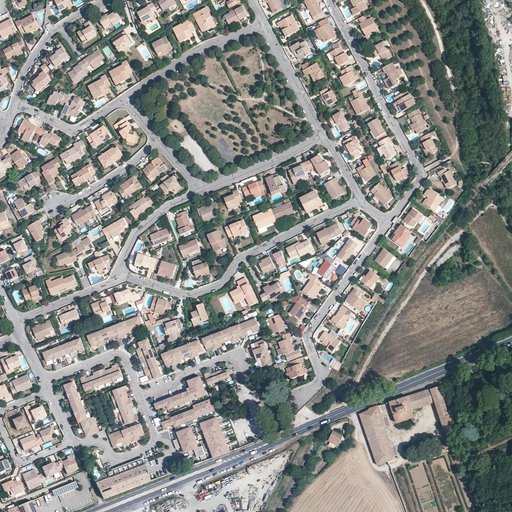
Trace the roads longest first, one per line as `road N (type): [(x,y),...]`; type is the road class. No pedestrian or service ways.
road 1 (primary): [(511,342),(101,511)]
road 2 (residential): [(121,278),(193,294),(221,283),(239,258),(361,200)]
road 3 (track): [(341,412),(441,252),(496,202)]
road 4 (residential): [(387,222),(422,172),(329,0)]
road 5 (residential): [(301,399),(320,375),(308,334),(387,222)]
road 6 (track): [(420,0),(457,105),(453,156),(422,172)]
road 7 (residential): [(124,98),(265,24)]
road 8 (residential): [(113,0),(50,33),(15,101)]
road 9 (residential): [(140,397),(155,435),(150,448),(119,460),(104,445),(75,447)]
road 10 (residential): [(201,191),(325,136)]
road 11 (residential): [(325,136),(265,24)]
road 12 (residential): [(121,278),(135,232),(201,191)]
road 13 (residential): [(44,382),(116,355),(140,397)]
road 14 (residential): [(15,101),(71,130),(124,98)]
road 15 (residential): [(53,203),(106,180),(157,139)]
